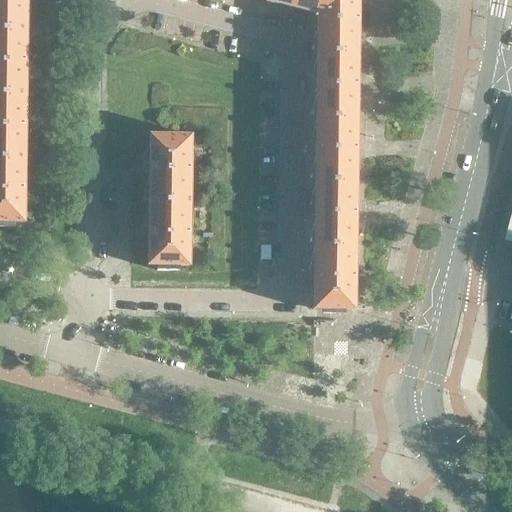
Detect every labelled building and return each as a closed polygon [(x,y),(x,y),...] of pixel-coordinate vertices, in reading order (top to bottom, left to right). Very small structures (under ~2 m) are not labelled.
[(23,5),(22,0),(0,0),(0,29),(25,30),(26,5),(23,5)] [(260,0),(306,12),(309,0),(260,0)] [(357,12),(357,0),(309,0),(306,12),(316,15),(316,20),(352,20),(352,12),(357,12)] [(357,52),(357,28),(352,28),(352,20),(316,20),(315,52),(357,52)] [(22,69),(22,54),(25,54),(25,30),(0,29),(0,93),(25,94),(25,69),(22,69)] [(356,77),(357,52),(315,52),(315,84),(351,84),(352,77),(356,77)] [(356,117),(356,92),(351,92),(351,84),(315,84),(315,116),(356,117)] [(21,133),(21,118),(24,118),(25,94),(0,93),(0,157),(24,158),(24,133),(21,133)] [(355,141),(356,117),(315,116),(314,148),(351,148),(351,141),(355,141)] [(187,177),(187,161),(190,162),(190,136),(149,135),(149,141),(146,152),(151,154),(151,163),(148,163),(148,178),(145,189),(151,191),(151,200),(189,201),(190,177),(187,177)] [(355,181),(355,156),(351,156),(351,148),(314,148),(314,180),(355,181)] [(20,197),(20,189),(20,182),(23,182),(24,158),(0,157),(0,226),(2,227),(2,222),(23,223),(23,197),(20,197)] [(355,205),(355,181),(314,180),(313,212),(350,212),(350,205),(355,205)] [(185,241),(186,233),(186,225),(189,225),(189,201),(151,200),(148,200),(148,205),(145,216),(150,218),(150,227),(147,227),(147,266),(156,266),(156,270),(168,270),(168,266),(188,266),(188,241),(185,241)] [(511,206),(502,241),(511,243),(511,206)] [(354,245),(354,220),(350,220),(350,212),(313,212),(313,244),(354,245)] [(349,284),(349,269),(354,269),(354,245),(313,244),(312,309),(353,310),(354,284),(349,284)]
